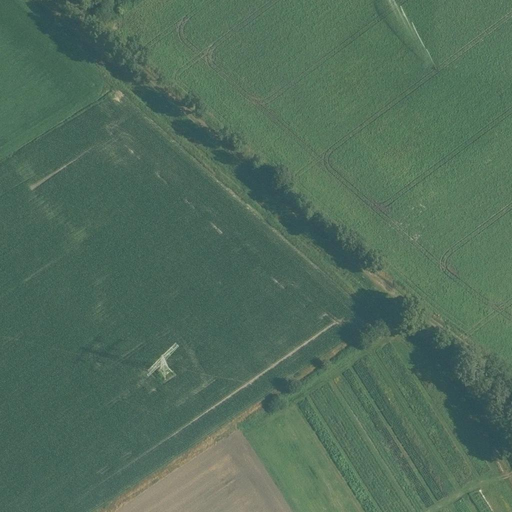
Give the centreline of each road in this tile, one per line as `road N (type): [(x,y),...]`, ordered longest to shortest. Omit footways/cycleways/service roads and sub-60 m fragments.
road 1 (track): [(511,376),(436,328),(341,250),(64,0)]
road 2 (track): [(100,511),(412,306)]
